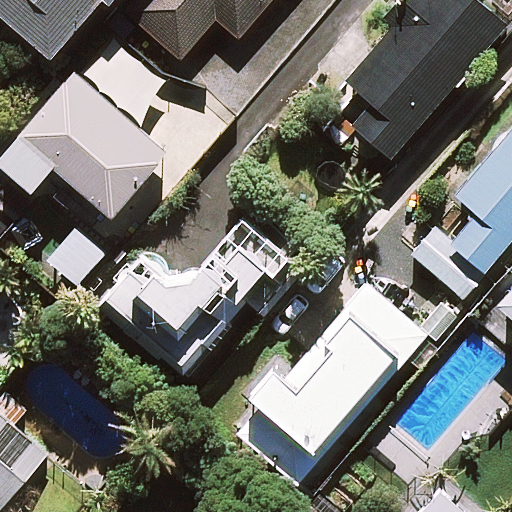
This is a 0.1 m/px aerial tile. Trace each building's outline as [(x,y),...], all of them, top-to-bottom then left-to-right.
[(0,0),(0,4),(54,52),(100,0),(0,0)] [(240,34),(270,0),(135,0),(128,9),(181,56),(218,15),(240,34)] [(507,19),(485,0),(413,0),(350,76),(375,98),(355,121),(393,153),(507,19)] [(168,147),(75,68),(0,155),(0,156),(36,187),(57,162),(114,210),(168,147)] [(414,253),(432,267),(468,296),(511,240),(511,122),(457,191),(478,208),(455,238),(438,224),(414,253)] [(310,257),(250,208),(189,283),(147,249),(102,304),(186,372),(248,295),(266,310),(310,257)] [(104,247),(78,226),(51,259),(77,280),(104,247)] [(511,286),(502,298),(511,307),(511,286)] [(428,332),(379,290),(357,316),(347,308),(293,372),(280,361),(255,389),(266,399),(240,430),(300,481),(356,416),(428,332)] [(48,451),(0,411),(0,506),(2,508),(48,451)] [(207,484),(177,458),(160,478),(191,504),(207,484)] [(481,511),(448,482),(420,511),(481,511)]
